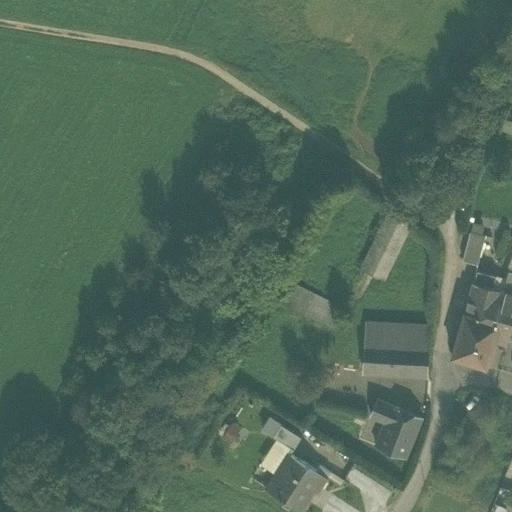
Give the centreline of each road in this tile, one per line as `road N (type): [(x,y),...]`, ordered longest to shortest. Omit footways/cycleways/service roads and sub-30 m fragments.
road 1 (track): [(451,233),(209,68),(0,29)]
road 2 (residential): [(400,511),(443,404),(445,365),(511,386)]
road 3 (track): [(451,233),(445,365)]
